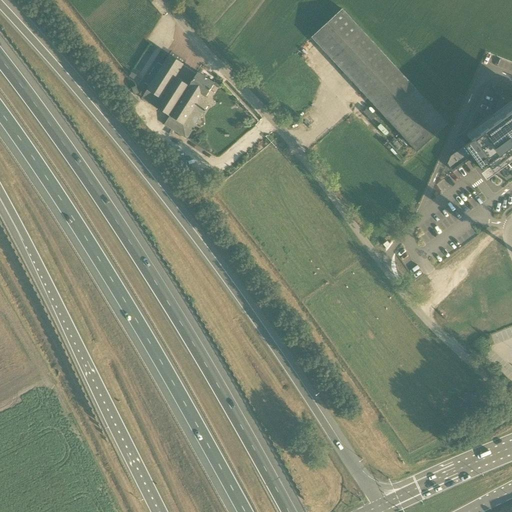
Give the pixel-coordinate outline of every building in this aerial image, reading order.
[(447,124),(341,9),(311,37),(416,152),(447,124)] [(148,61),(155,47),(149,44),(142,58),(148,61)] [(169,116),(164,125),(186,139),(207,106),(202,102),(214,84),(197,73),(189,86),(175,77),(183,64),(169,55),(162,66),(149,86),(142,97),(141,98),(169,116)] [(157,63),(144,83),(149,86),(162,66),(157,63)] [(132,73),(129,77),(138,83),(141,79),(132,73)] [(470,142),(468,143),(464,146),(481,169),(485,166),(487,164),(489,168),(491,169),(498,164),(501,168),(507,163),(511,158),(511,103),(493,117),(492,115),(465,135),(470,141),(470,142)] [(476,415),(472,407),(467,409),(471,417),(476,415)]
